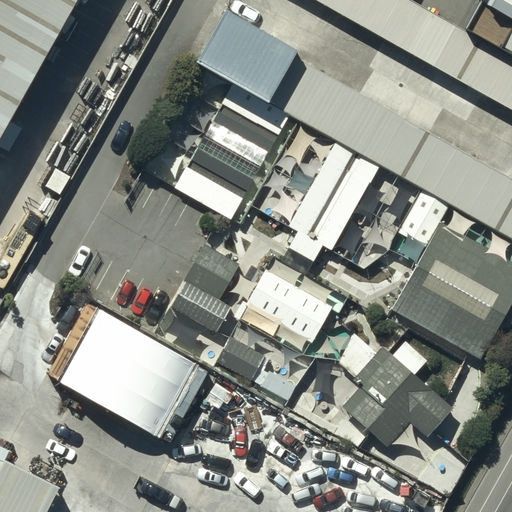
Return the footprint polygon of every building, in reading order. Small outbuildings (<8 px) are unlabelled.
[(0,0),(0,145),(80,0),(0,0)] [(337,0),(511,95),(511,42),(477,24),(434,0),(337,0)] [(511,0),(491,0),(477,24),(511,42),(511,0)] [(511,167),(250,24),(227,65),(511,220),(511,167)] [(199,68),(144,168),(174,184),(173,186),(232,218),(287,117),(199,68)] [(327,155),(288,224),(296,229),(286,248),(312,263),(323,244),(331,248),(370,180),(327,155)] [(511,268),(511,243),(432,200),(383,290),(473,340),(511,268)] [(184,280),(170,306),(216,333),(232,305),(219,298),(239,263),(204,242),(183,279),(184,280)] [(245,277),(258,284),(238,318),(303,356),(320,326),(329,332),(348,299),(274,256),(266,271),(253,263),(245,277)] [(426,359),(404,339),(393,352),(382,344),(377,350),(353,331),(353,330),(337,361),(355,377),(353,379),(359,385),(343,404),(388,444),(409,420),(426,435),(452,405),(414,373),(426,359)] [(266,353),(230,334),(216,360),(253,379),(266,353)] [(156,431),(131,419),(117,448),(143,460),(156,431)] [(185,446),(158,434),(144,465),(170,477),(185,446)] [(39,462),(0,443),(0,504),(15,511),(39,462)] [(201,473),(186,450),(173,478),(194,487),(201,473)]
